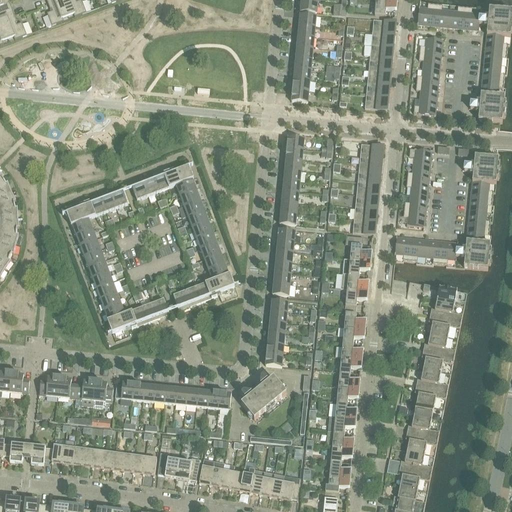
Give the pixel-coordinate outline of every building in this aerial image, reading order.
[(0,0),(0,14),(12,10),(8,0),(0,0)] [(63,20),(68,17),(61,0),(46,0),(50,11),(52,10),(52,13),(47,15),(52,27),(64,23),(63,20)] [(76,0),(61,0),(68,17),(74,15),(75,18),(87,14),(82,1),(76,3),(76,1),(77,1),(76,0)] [(396,13),(397,3),(376,1),(375,17),(385,17),(386,12),(396,13)] [(317,16),(318,4),(301,3),(300,14),(317,16)] [(346,13),(346,7),(341,7),(341,6),(335,5),(334,11),(333,11),(333,17),(345,18),(346,13)] [(419,9),(417,27),(433,29),(435,6),(428,6),(428,10),(419,10),(419,9)] [(435,6),(433,29),(448,30),(450,12),(442,11),(442,7),(435,6)] [(463,32),(465,9),(458,9),(458,12),(450,12),(448,30),(463,32)] [(479,31),(479,26),(480,20),(480,17),(480,15),(472,15),(472,10),(465,9),(463,32),(479,33),(479,31)] [(0,14),(0,18),(8,40),(14,38),(15,41),(27,37),(22,24),(17,26),(16,24),(17,23),(12,10),(0,14)] [(511,12),(490,10),(489,10),(487,36),(511,39),(511,33),(511,27),(511,25),(511,24),(511,12)] [(300,16),(299,28),(315,29),(316,18),(300,16)] [(0,46),(4,45),(3,42),(8,40),(0,18),(0,46)] [(372,35),(394,37),(395,24),(374,22),(372,35)] [(314,40),(315,29),(299,28),(298,39),(314,40)] [(372,35),(371,48),(393,50),(394,37),(372,35)] [(511,39),(487,36),(485,51),(507,53),(508,46),(503,46),(504,38),(511,39)] [(313,51),(314,40),(298,39),(297,49),(313,51)] [(420,48),(420,55),(442,57),(443,42),(425,40),(426,40),(425,49),(420,48)] [(370,60),(391,62),(393,50),(371,48),(370,60)] [(312,62),(313,51),(297,49),(296,60),(312,62)] [(506,60),(507,53),(485,51),(484,66),(501,68),(502,60),(506,60)] [(423,63),(423,71),(440,72),(442,57),(420,55),(419,62),(423,63)] [(311,72),(312,62),(296,60),(295,71),(311,72)] [(370,60),(369,73),(390,75),(391,62),(370,60)] [(500,76),(501,68),(484,66),(482,81),(504,83),(505,76),(500,76)] [(310,83),(311,72),(295,71),(294,81),(310,83)] [(417,78),(417,85),(439,87),(440,72),(423,71),(422,79),(417,78)] [(367,85),(389,87),(390,75),(369,73),(367,85)] [(309,94),(310,83),(294,81),(293,85),(293,86),(292,92),(309,94)] [(482,81),(481,96),(505,98),(498,97),(499,90),(504,90),(504,83),(482,81)] [(367,85),(366,98),(388,100),(389,87),(367,85)] [(421,93),(420,101),(437,102),(439,87),(417,85),(416,92),(421,93)] [(309,94),(292,92),(292,97),(292,98),(292,103),(297,104),(302,105),(302,104),(308,105),(309,94)] [(504,104),(505,98),(481,96),(478,122),(502,124),(503,119),(505,119),(506,113),(503,112),(504,110),(506,110),(506,104),(504,104)] [(388,100),(366,98),(365,111),(386,113),(388,100)] [(437,102),(420,101),(419,108),(414,108),(414,115),(436,118),(437,102)] [(287,144),(286,150),(303,152),(304,141),(299,140),(294,140),(288,139),(288,144),(287,144)] [(360,160),(382,162),(383,149),(361,147),(360,160)] [(302,163),(303,152),(286,150),(286,156),(286,157),(286,161),(302,163)] [(413,167),(431,169),(432,153),(410,151),(409,159),(414,159),(413,167)] [(490,186),(496,186),(497,181),(499,181),(500,175),(497,174),(498,172),(500,172),(500,166),(498,166),(499,160),(475,158),(472,184),(490,186)] [(360,160),(359,172),(380,174),(382,162),(360,160)] [(301,174),(302,163),(286,161),(285,172),(301,174)] [(408,175),(407,182),(429,184),(431,169),(413,167),(412,175),(408,175)] [(169,173),(164,175),(168,186),(175,183),(177,187),(193,180),(189,168),(170,175),(169,173),(170,173),(169,173)] [(300,184),(301,174),(285,172),(284,183),(300,184)] [(358,185),(379,187),(380,174),(359,172),(358,185)] [(169,190),(168,186),(164,175),(153,179),(159,194),(169,190)] [(159,194),(153,179),(142,183),(148,198),(159,194)] [(175,183),(168,186),(169,190),(177,187),(180,198),(196,192),(192,182),(194,181),(193,180),(177,187),(175,183)] [(411,189),(410,197),(428,199),(429,184),(407,182),(407,189),(411,189)] [(6,186),(4,183),(0,185),(0,199),(11,194),(8,184),(6,186)] [(148,198),(142,183),(130,187),(131,188),(137,202),(148,198)] [(299,195),(300,184),(284,183),(283,193),(299,195)] [(489,193),(490,186),(472,184),(471,199),(493,201),(493,194),(489,193)] [(358,185),(356,197),(378,199),(379,187),(358,185)] [(111,195),(117,210),(128,206),(122,191),(123,191),(123,190),(111,195)] [(196,192),(180,198),(184,208),(200,202),(196,192)] [(298,206),(299,195),(283,193),(282,204),(298,206)] [(16,203),(11,194),(0,199),(0,210),(15,207),(14,204),(16,203)] [(117,210),(111,195),(100,199),(106,214),(117,210)] [(355,210),(377,212),(378,199),(356,197),(355,210)] [(428,199),(410,197),(410,205),(405,205),(404,212),(427,214),(428,199)] [(106,214),(100,199),(89,203),(94,214),(95,218),(106,214)] [(492,208),(493,201),(471,199),(469,214),(487,215),(487,207),(492,208)] [(204,213),(200,202),(184,208),(189,219),(204,213)] [(89,203),(84,205),(84,206),(85,208),(66,215),(71,227),(88,221),(86,217),(94,214),(89,203)] [(297,217),(298,206),(282,204),(281,215),(297,217)] [(16,210),(15,207),(0,210),(0,221),(18,220),(18,210),(16,210)] [(355,210),(354,222),(375,224),(377,212),(355,210)] [(427,214),(404,212),(404,219),(408,219),(407,227),(407,228),(425,230),(427,214)] [(208,224),(204,213),(189,219),(193,230),(208,224)] [(88,221),(71,227),(71,228),(73,227),(77,237),(92,231),(88,221),(95,218),(94,214),(86,217),(88,221)] [(486,223),(487,215),(469,214),(468,229),(490,231),(491,223),(486,223)] [(297,217),(281,215),(280,226),(296,228),(297,217)] [(0,221),(0,231),(17,233),(18,230),(19,230),(18,220),(0,221)] [(375,224),(354,222),(353,235),(374,237),(375,224)] [(212,234),(208,224),(193,230),(197,240),(212,234)] [(489,237),(490,231),(468,229),(466,243),(490,246),(490,245),(484,245),(485,237),(489,237)] [(0,231),(0,242),(16,246),(19,237),(17,236),(17,233),(0,231)] [(81,247),(96,242),(92,231),(77,237),(81,247)] [(279,232),(278,243),(294,244),(295,233),(279,232)] [(197,240),(201,251),(216,245),(212,234),(197,240)] [(352,247),(350,262),(370,264),(371,254),(362,253),(362,248),(363,248),(362,248),(363,241),(364,241),(364,240),(346,238),(345,247),(352,247)] [(403,262),(410,263),(412,240),(396,239),(395,257),(403,257),(403,262)] [(410,263),(416,263),(417,263),(417,259),(425,260),(427,242),(412,240),(410,263)] [(16,246),(0,242),(0,254),(11,259),(12,256),(14,257),(16,246)] [(81,247),(85,259),(100,253),(96,242),(81,247)] [(440,266),(442,243),(427,242),(425,260),(433,260),(433,265),(440,266)] [(293,255),(294,244),(278,243),(277,253),(293,255)] [(442,243),(440,266),(447,266),(447,262),(456,263),(456,261),(456,258),(462,259),(462,253),(457,252),(457,247),(458,247),(458,245),(442,243)] [(490,251),(490,246),(466,243),(464,269),(488,271),(488,266),(491,266),(491,260),(489,260),(489,257),(491,257),(492,251),(490,251)] [(220,256),(216,245),(201,251),(205,262),(220,256)] [(100,253),(85,259),(89,269),(104,263),(100,253)] [(276,264),(292,266),(293,255),(277,253),(276,264)] [(0,254),(0,267),(5,271),(11,263),(9,262),(11,259),(0,254)] [(205,262),(209,272),(224,267),(220,256),(205,262)] [(345,261),(343,276),(359,278),(360,272),(370,273),(370,264),(350,262),(345,261)] [(89,269),(93,280),(108,274),(104,263),(89,269)] [(291,277),(292,266),(276,264),(275,275),(291,277)] [(228,277),(224,267),(209,272),(213,283),(206,285),(207,289),(215,287),(213,283),(230,277),(230,276),(228,277)] [(108,274),(93,280),(97,291),(112,285),(108,274)] [(290,287),(291,277),(275,275),(274,286),(290,287)] [(342,291),(347,291),(367,294),(368,284),(359,283),(359,278),(343,276),(342,291)] [(235,289),(230,277),(213,283),(215,287),(207,289),(212,301),(217,298),(216,296),(235,289)] [(101,301),(116,295),(112,285),(97,291),(101,301)] [(206,285),(195,289),(201,305),(212,301),(207,289),(206,285)] [(289,298),(290,287),(274,286),(273,297),(289,298)] [(190,309),(201,305),(195,289),(184,293),(190,309)] [(440,289),(439,289),(437,301),(455,304),(457,292),(457,293),(452,292),(452,291),(444,289),(444,290),(440,289)] [(347,291),(345,315),(355,316),(357,302),(367,303),(367,294),(347,291)] [(178,313),(190,309),(184,293),(173,298),(179,312),(178,313)] [(101,301),(105,312),(121,306),(116,295),(101,301)] [(164,301),(153,305),(159,321),(171,316),(170,316),(164,301)] [(453,315),(455,304),(437,301),(435,312),(431,311),(430,318),(461,324),(463,317),(453,315)] [(272,302),(271,314),(287,315),(288,304),(272,302)] [(148,325),(159,321),(153,305),(142,309),(148,325)] [(121,306),(105,312),(109,322),(107,323),(108,323),(124,317),(126,321),(133,318),(132,314),(124,316),(121,306)] [(132,314),(133,318),(137,329),(148,325),(142,309),(132,314)] [(286,326),(287,315),(271,314),(270,324),(286,326)] [(346,315),(344,330),(365,332),(366,323),(356,322),(356,316),(355,316),(345,315),(346,315)] [(112,335),(129,329),(131,328),(132,330),(131,331),(132,331),(137,329),(133,318),(126,321),(124,317),(108,323),(112,335)] [(460,331),(461,324),(430,318),(429,324),(432,325),(430,336),(448,340),(450,329),(460,331)] [(269,335),(285,337),(286,326),(270,324),(269,335)] [(364,341),(365,332),(344,330),(343,345),(353,346),(354,340),(364,341)] [(284,347),(285,337),(269,335),(268,346),(284,347)] [(424,346),(423,353),(454,359),(456,352),(446,350),(448,340),(430,336),(428,347),(424,346)] [(353,346),(343,345),(341,360),(362,362),(363,352),(353,351),(353,346)] [(283,358),(284,347),(268,346),(267,350),(267,351),(266,357),(283,358)] [(453,366),(454,359),(423,353),(422,360),(425,360),(423,371),(441,375),(443,364),(453,366)] [(282,369),(283,358),(266,357),(266,363),(266,368),(282,369)] [(362,362),(341,360),(340,375),(350,376),(351,370),(361,371),(362,362)] [(439,386),(441,375),(423,371),(421,382),(417,382),(416,388),(447,394),(449,388),(439,386)] [(0,399),(1,400),(2,394),(10,395),(12,374),(5,374),(5,375),(0,374),(0,378),(0,399)] [(12,374),(10,395),(28,396),(30,383),(23,382),(24,377),(19,376),(19,375),(12,374)] [(350,376),(340,375),(338,389),(359,392),(360,382),(350,381),(350,376)] [(264,377),(262,379),(261,380),(260,387),(251,395),(244,394),(241,396),(246,402),(241,406),(254,422),(287,395),(274,380),(269,384),(264,377)] [(58,399),(60,379),(53,378),(53,380),(48,379),(48,385),(41,384),(40,398),(58,399)] [(67,380),(60,379),(58,399),(76,401),(77,388),(71,387),(72,382),(67,381),(67,380)] [(77,388),(76,401),(79,401),(79,402),(82,402),(81,407),(93,409),(96,383),(89,382),(89,383),(84,383),(83,388),(77,388)] [(105,409),(105,404),(112,405),(113,391),(107,391),(107,385),(102,385),(103,383),(96,383),(93,409),(103,410),(105,409)] [(133,402),(134,386),(127,385),(123,385),(122,390),(116,390),(115,400),(121,401),(133,402)] [(141,386),(134,386),(133,402),(143,403),(145,387),(141,387),(141,386)] [(143,403),(154,405),(156,388),(145,387),(143,403)] [(166,389),(156,388),(154,405),(165,406),(166,389)] [(446,401),(447,394),(416,388),(415,395),(418,396),(416,407),(434,410),(436,399),(446,401)] [(165,406),(176,407),(177,390),(166,389),(165,406)] [(338,389),(337,404),(347,405),(348,400),(358,401),(359,392),(338,389)] [(188,391),(177,390),(176,407),(186,408),(188,391)] [(186,408),(197,409),(199,392),(188,391),(186,408)] [(209,394),(199,392),(197,409),(208,410),(209,394)] [(208,410),(218,411),(220,394),(213,394),(209,394),(208,410)] [(227,395),(220,394),(218,411),(230,412),(231,396),(227,395)] [(304,395),(300,436),(304,436),(308,395),(304,395)] [(337,404),(335,419),(356,421),(357,412),(347,411),(347,405),(337,404)] [(416,407),(414,418),(432,421),(434,410),(416,407)] [(430,432),(432,421),(414,418),(412,429),(408,428),(407,435),(438,441),(439,434),(430,432)] [(328,434),(345,435),(345,430),(355,431),(356,421),(335,419),(329,419),(328,434)] [(332,449),(353,451),(354,442),(344,441),(345,435),(328,434),(326,448),(332,449)] [(437,448),(438,441),(407,435),(406,442),(409,442),(407,453),(425,457),(427,446),(437,448)] [(250,443),(291,447),(292,443),(251,439),(250,443)] [(73,467),(75,450),(76,444),(66,443),(65,449),(63,466),(73,467)] [(10,464),(22,466),(24,447),(12,446),(12,447),(4,446),(3,458),(10,459),(10,464)] [(54,447),(53,451),(54,451),(52,463),(52,464),(63,466),(65,449),(54,447)] [(44,462),(52,463),(54,451),(53,451),(46,450),(33,448),(31,467),(44,468),(44,462)] [(330,464),(342,465),(342,460),(352,461),(353,451),(332,449),(330,464)] [(85,451),(75,450),(73,467),(83,468),(85,451)] [(113,472),(123,474),(126,457),(120,456),(121,451),(116,450),(116,455),(113,472)] [(83,468),(93,470),(95,453),(85,451),(83,468)] [(105,454),(95,453),(93,470),(103,471),(105,454)] [(401,463),(400,470),(431,476),(432,469),(423,468),(425,457),(407,453),(405,464),(401,463)] [(103,471),(113,472),(116,455),(105,454),(103,471)] [(165,479),(177,481),(180,463),(168,461),(169,457),(160,456),(158,477),(165,478),(165,479)] [(136,458),(126,457),(123,474),(133,475),(136,458)] [(146,459),(136,458),(133,475),(144,476),(146,459)] [(157,461),(146,459),(144,476),(155,478),(157,461)] [(192,465),(180,463),(177,481),(189,483),(189,482),(197,483),(201,462),(192,461),(192,465)] [(204,461),(199,485),(210,487),(215,463),(204,461)] [(210,487),(220,489),(223,472),(225,465),(215,463),(210,487)] [(342,465),(330,464),(329,479),(350,481),(351,472),(341,471),(342,465)] [(223,472),(220,489),(230,491),(233,474),(235,468),(229,467),(228,473),(223,472)] [(245,470),(243,476),(240,493),(250,495),(255,472),(245,470)] [(430,483),(431,476),(400,470),(399,477),(402,478),(400,488),(418,492),(420,481),(430,483)] [(255,472),(250,495),(260,497),(265,474),(255,472)] [(233,474),(230,491),(240,493),(243,476),(233,474)] [(265,474),(260,497),(270,499),(275,476),(265,474)] [(275,476),(270,499),(280,501),(285,478),(275,476)] [(298,503),(299,488),(300,481),(285,478),(280,501),(291,503),(291,502),(298,503)] [(349,490),(350,481),(329,479),(328,488),(326,487),(325,494),(339,495),(339,489),(349,490)] [(416,503),(418,492),(400,488),(398,499),(394,499),(393,505),(424,511),(425,505),(416,503)] [(336,511),(339,495),(325,494),(324,507),(322,507),(320,511),(336,511)] [(7,503),(0,502),(0,511),(19,511),(20,502),(7,501),(7,503)] [(26,503),(25,511),(45,511),(46,507),(39,506),(39,504),(26,503)]
